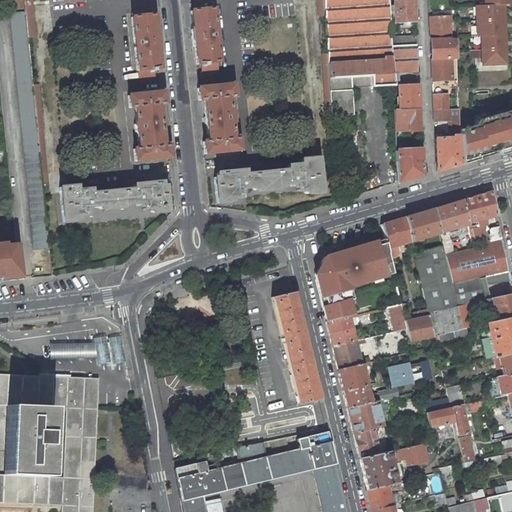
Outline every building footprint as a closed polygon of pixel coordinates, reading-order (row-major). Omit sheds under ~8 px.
[(23,0),(27,38),(35,37),(33,16),(34,16),(32,0),(31,0),(23,0)] [(316,0),(318,17),(325,17),(323,0),(316,0)] [(323,0),(325,17),(327,53),(331,116),(353,115),(352,88),(351,78),(369,77),(370,87),(393,86),(392,80),(391,46),(390,37),(389,23),(389,6),(388,0),(323,0)] [(413,0),(393,0),(393,6),(394,23),(415,22),(413,0)] [(482,36),(483,65),(507,64),(505,27),(501,27),(500,12),(504,12),(504,5),(510,5),(509,0),(485,0),(486,6),(476,6),(478,36),(482,36)] [(190,11),(190,12),(192,29),(191,29),(191,30),(192,46),(193,47),(194,47),(195,64),(196,65),(198,65),(199,75),(200,75),(215,74),(215,73),(214,63),(217,63),(218,62),(215,39),(214,33),(215,32),(212,9),(190,11)] [(24,12),(10,13),(33,249),(47,248),(24,12)] [(156,33),(155,33),(153,15),(131,17),(131,18),(133,41),(134,41),(134,47),(136,70),(137,71),(138,71),(139,81),(139,82),(154,80),(153,69),(158,69),(159,68),(157,50),(158,50),(156,33)] [(429,16),(430,40),(451,39),(449,16),(429,16)] [(415,36),(390,37),(391,46),(416,45),(415,36)] [(451,39),(430,40),(431,59),(451,58),(457,58),(456,39),(451,39)] [(416,45),(391,46),(392,80),(398,79),(397,72),(417,71),(416,45)] [(332,127),(331,116),(327,53),(321,54),(327,144),(333,144),(332,127)] [(451,58),(431,59),(432,81),(452,80),(451,58)] [(370,87),(369,77),(351,78),(352,88),(370,87)] [(38,84),(32,85),(41,175),(47,175),(38,84)] [(232,96),(231,85),(231,84),(198,88),(199,100),(200,100),(204,100),(209,141),(204,141),(203,142),(204,153),(205,154),(237,150),(238,150),(237,138),(236,138),(231,138),(230,122),(231,122),(231,121),(230,114),(229,114),(227,97),(232,97),(232,96)] [(418,85),(397,86),(399,110),(419,109),(418,85)] [(161,92),(129,95),(128,96),(129,107),(130,108),(134,107),(136,124),(135,124),(135,131),(136,132),(137,132),(139,148),(134,149),(135,161),(168,158),(168,157),(167,146),(166,146),(162,146),(157,105),(162,105),(163,104),(161,92)] [(433,95),(433,110),(447,109),(447,95),(433,95)] [(399,110),(394,110),(395,130),(409,129),(420,129),(419,109),(399,110)] [(447,109),(433,110),(434,121),(449,121),(450,131),(454,131),(454,136),(451,136),(451,138),(435,139),(436,172),(460,165),(460,160),(459,136),(459,129),(458,109),(447,109)] [(459,136),(460,160),(504,147),(505,149),(511,146),(511,145),(511,143),(511,113),(505,115),(504,112),(480,119),(477,124),(475,122),(473,125),(459,129),(459,136)] [(332,127),(333,144),(333,150),(341,149),(340,127),(332,127)] [(409,129),(395,130),(396,151),(410,150),(409,129)] [(460,160),(460,165),(477,160),(476,157),(495,151),(496,154),(505,151),(505,149),(504,147),(460,160)] [(395,151),(397,183),(422,176),(422,175),(421,150),(420,149),(410,150),(396,151),(395,151)] [(311,194),(321,193),(317,157),(300,159),(301,165),(295,166),(295,165),(287,166),(287,170),(244,175),(244,170),(216,173),(217,177),(214,178),(216,204),(227,203),(226,199),(240,198),(239,189),(258,187),(258,192),(277,190),(277,185),(296,183),(297,192),(310,190),(311,194)] [(76,186),(59,187),(62,223),(73,222),(72,218),(86,216),(85,208),(104,206),(105,210),(123,209),(123,204),(142,202),(143,211),(157,209),(157,213),(167,212),(165,186),(162,186),(161,182),(134,185),(134,189),(91,193),(90,189),(82,190),(82,191),(77,192),(76,186)] [(496,217),(490,192),(462,200),(468,223),(477,221),(485,219),(496,217)] [(462,200),(433,209),(439,233),(448,231),(468,225),(468,223),(462,200)] [(411,242),(439,233),(433,209),(405,217),(411,242)] [(381,224),(387,249),(396,246),(411,242),(405,217),(381,224)] [(477,221),(479,228),(469,229),(474,248),(480,247),(479,243),(485,242),(482,227),(484,227),(484,224),(486,223),(485,219),(477,221)] [(451,284),(508,272),(501,239),(498,227),(490,229),(489,231),(490,234),(488,235),(489,241),(485,242),(479,243),(480,247),(474,248),(454,252),(444,255),(451,284)] [(448,231),(439,233),(442,246),(444,255),(454,252),(450,240),(449,240),(448,231)] [(0,275),(12,274),(12,273),(19,272),(16,245),(3,246),(2,244),(0,244),(0,275)] [(396,246),(387,249),(389,259),(395,256),(398,252),(396,246)] [(442,246),(413,254),(427,311),(428,314),(457,307),(451,284),(444,255),(442,246)] [(0,281),(20,279),(19,272),(12,273),(12,274),(0,275),(0,281)] [(508,272),(451,284),(457,307),(467,305),(483,302),(482,301),(480,287),(486,285),(510,281),(508,272)] [(489,299),(486,285),(480,287),(482,301),(489,299)] [(297,405),(319,399),(293,292),(271,297),(297,405)] [(485,324),(511,316),(511,293),(489,299),(482,301),(483,302),(486,317),(483,318),(485,324)] [(394,332),(406,330),(404,322),(401,303),(389,308),(394,332)] [(429,317),(433,337),(438,336),(465,328),(473,327),(467,305),(457,307),(428,314),(429,317)] [(418,319),(429,317),(428,314),(427,311),(417,313),(418,319)] [(370,318),(369,312),(357,315),(360,324),(365,323),(364,320),(370,318)] [(511,353),(511,316),(485,324),(488,339),(492,358),(493,359),(497,357),(511,353)] [(332,347),(355,341),(349,317),(326,322),(332,347)] [(432,337),(433,337),(429,317),(418,319),(414,320),(404,322),(406,330),(408,342),(432,337)] [(467,336),(465,328),(438,336),(433,337),(432,337),(434,342),(439,340),(439,343),(467,336)] [(492,358),(488,339),(481,340),(485,359),(492,358)] [(332,347),(337,370),(361,365),(355,341),(332,347)] [(511,353),(497,357),(501,375),(511,372),(511,353)] [(493,359),(496,376),(501,375),(497,357),(493,359)] [(220,366),(222,372),(258,365),(257,359),(220,366)] [(427,361),(420,363),(424,380),(431,378),(427,361)] [(343,391),(367,386),(362,364),(361,365),(337,370),(343,391)] [(391,387),(412,383),(408,364),(387,368),(391,387)] [(511,392),(511,372),(501,375),(496,376),(495,377),(500,395),(507,394),(511,392)] [(37,407),(51,407),(65,408),(62,477),(48,476),(4,474),(0,474),(0,405),(7,406),(21,406),(23,375),(0,373),(0,511),(92,511),(97,409),(83,408),(84,380),(70,380),(70,377),(70,375),(39,374),(38,376),(37,407)] [(21,406),(37,407),(38,376),(30,375),(23,375),(21,406)] [(83,408),(97,409),(98,378),(70,377),(70,380),(84,380),(83,408)] [(464,404),(459,385),(445,388),(448,399),(450,407),(461,405),(464,404)] [(347,409),(371,403),(371,400),(367,386),(343,391),(347,409)] [(380,401),(397,396),(396,389),(378,393),(380,401)] [(437,402),(439,410),(450,407),(448,399),(437,402)] [(485,408),(483,399),(469,403),(469,406),(470,412),(485,408)] [(371,403),(347,409),(353,433),(384,426),(378,401),(374,402),(371,403)] [(457,436),(468,433),(461,405),(450,407),(453,422),(457,436)] [(21,406),(7,406),(4,474),(48,476),(51,407),(37,407),(21,406)] [(430,427),(453,422),(450,407),(439,410),(426,413),(426,415),(427,417),(428,424),(430,427)] [(417,419),(419,426),(428,424),(427,417),(417,419)] [(359,458),(379,454),(375,439),(397,434),(394,424),(392,424),(384,426),(353,433),(359,458)] [(490,433),(503,430),(501,425),(489,427),(490,433)] [(491,440),(504,437),(503,430),(490,433),(491,440)] [(334,464),(329,442),(326,433),(296,440),(298,449),(264,458),(261,443),(235,449),(238,464),(205,472),(203,463),(174,469),(180,501),(203,496),(312,469),(334,464)] [(463,463),(474,460),(468,436),(457,439),(462,458),(463,463)] [(504,454),(511,451),(511,439),(501,441),(504,454)] [(407,466),(427,462),(423,444),(396,450),(397,456),(405,454),(407,466)] [(209,462),(222,459),(221,452),(207,454),(209,462)] [(388,485),(396,483),(390,458),(389,454),(388,452),(379,454),(359,458),(367,490),(388,485)] [(493,465),(502,463),(500,455),(491,457),(493,465)] [(487,458),(479,459),(481,468),(488,466),(487,458)] [(474,460),(463,463),(464,468),(465,472),(478,470),(476,460),(474,460)] [(321,507),(343,502),(334,464),(312,469),(321,507)] [(440,474),(440,475),(453,472),(452,466),(439,469),(440,474)] [(433,493),(443,492),(441,475),(430,477),(433,493)] [(388,485),(367,490),(371,510),(393,506),(396,505),(394,496),(391,497),(388,485)] [(508,493),(506,486),(495,488),(497,495),(498,495),(500,495),(508,493)] [(473,500),(485,497),(484,490),(471,492),(473,500)] [(511,491),(508,493),(500,495),(503,508),(511,506),(511,491)] [(436,501),(446,499),(445,493),(435,495),(436,501)] [(182,511),(205,511),(203,496),(180,501),(182,511)] [(453,497),(446,499),(448,507),(456,505),(453,497)] [(204,501),(206,511),(221,511),(219,498),(204,501)] [(449,511),(475,511),(473,501),(456,505),(448,507),(449,511)] [(321,507),(322,511),(345,511),(343,502),(321,507)]
